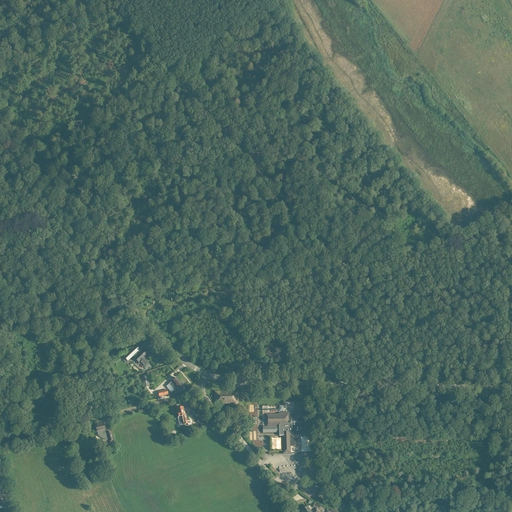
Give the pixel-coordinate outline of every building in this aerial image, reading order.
[(143,349),(134,358),(139,363),(140,363),(144,367),(146,369),(150,365),(148,363),(149,363),(144,358),(148,355),(143,349)] [(185,388),(177,378),(169,384),(174,390),(177,387),(181,392),(185,388)] [(238,404),(238,392),(215,392),(214,404),(238,404)] [(183,407),(176,409),(179,417),(181,416),(183,425),(184,425),(188,424),(188,425),(191,424),(190,420),(187,421),(185,412),(184,412),(183,407)] [(296,418),(306,418),(305,411),(295,411),(295,414),(289,414),(289,413),(279,413),(279,415),(268,415),(268,426),(281,425),(282,454),(290,453),(290,446),(297,446),(296,435),(298,435),(298,432),(299,432),(299,427),(296,427),(296,418)] [(200,414),(196,418),(198,420),(197,421),(203,427),(204,425),(205,426),(208,422),(200,414)] [(107,432),(107,433),(106,433),(103,424),(95,426),(98,436),(105,440),(108,439),(109,440),(112,439),(110,431),(107,432)]
